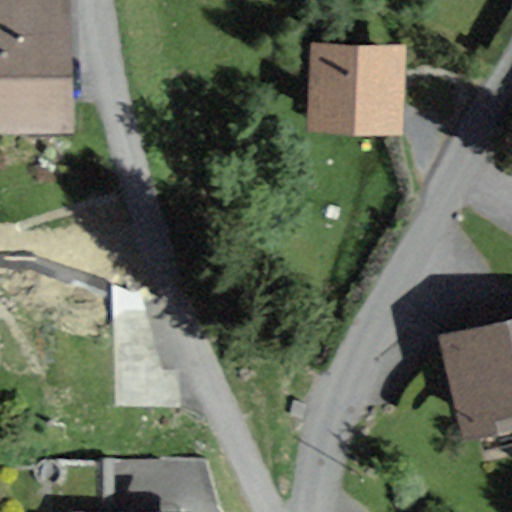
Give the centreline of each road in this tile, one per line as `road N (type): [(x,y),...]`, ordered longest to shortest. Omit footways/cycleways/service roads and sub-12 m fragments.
road 1 (residential): [(94,0),(117,126),(150,232),(270,511)]
road 2 (residential): [(317,511),(376,314),(511,76)]
